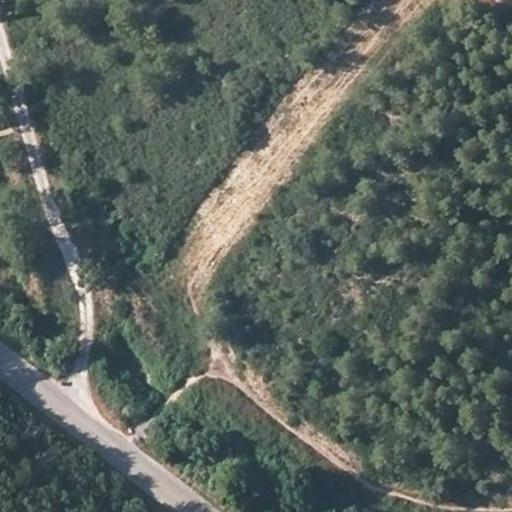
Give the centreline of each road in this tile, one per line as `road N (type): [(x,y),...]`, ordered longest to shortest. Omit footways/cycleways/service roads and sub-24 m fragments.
road 1 (track): [(407,0),(203,246),(196,277),(201,319),(231,371),(358,472),(410,495),(511,505)]
road 2 (unclassified): [(0,362),(201,511)]
